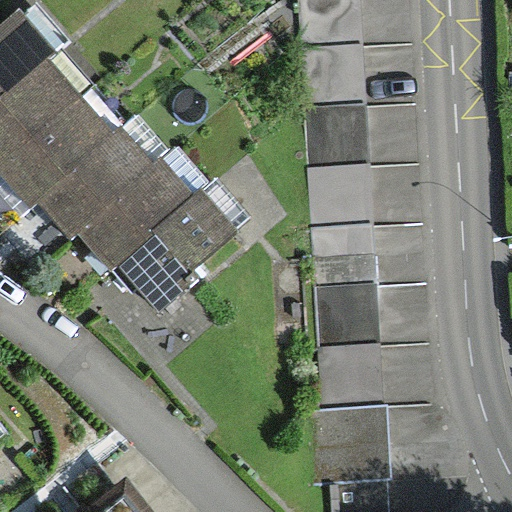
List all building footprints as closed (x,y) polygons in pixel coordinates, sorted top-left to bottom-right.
[(52,71),(19,33),(0,48),(0,115),(45,77),(52,71)] [(0,179),(77,114),(45,77),(0,115),(0,179)] [(77,114),(0,179),(0,188),(29,222),(37,215),(110,154),(77,114)] [(110,154),(37,215),(70,254),(79,246),(154,183),(121,145),(110,154)] [(154,183),(79,246),(111,283),(120,276),(193,214),(162,177),(154,183)] [(204,205),(193,214),(120,276),(155,317),(195,283),(192,280),(236,243),(204,205)] [(335,417),(332,511),(383,511),(386,418),(335,417)] [(0,447),(14,437),(0,418),(0,447)] [(170,511),(143,476),(94,511),(170,511)]
